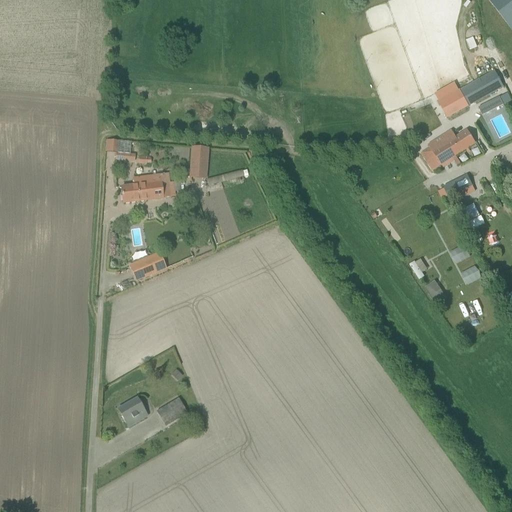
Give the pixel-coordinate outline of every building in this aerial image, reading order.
[(511,0),(488,0),(511,30),(511,0)] [(439,103),(447,119),(503,87),(495,72),(439,103)] [(481,108),(485,116),(496,110),(492,102),(481,108)] [(433,171),(475,144),(467,131),(456,138),(451,131),(428,146),(430,149),(422,154),(433,171)] [(192,148),(189,179),(206,180),(208,149),(192,148)] [(121,189),(123,204),(175,197),(175,192),(181,191),(180,177),(173,178),(174,182),(169,183),(168,175),(134,179),(135,187),(121,189)] [(472,187),(467,176),(444,188),(449,198),(472,187)] [(478,214),(473,204),(459,211),(463,221),(478,214)] [(159,253),(130,265),(137,281),(165,269),(159,253)] [(410,263),(415,280),(423,278),(421,272),(425,271),(421,259),(410,263)] [(138,422),(147,417),(137,399),(118,410),(128,428),(129,428),(125,422),(135,416),(138,422)] [(157,413),(165,427),(187,414),(178,400),(157,413)]
